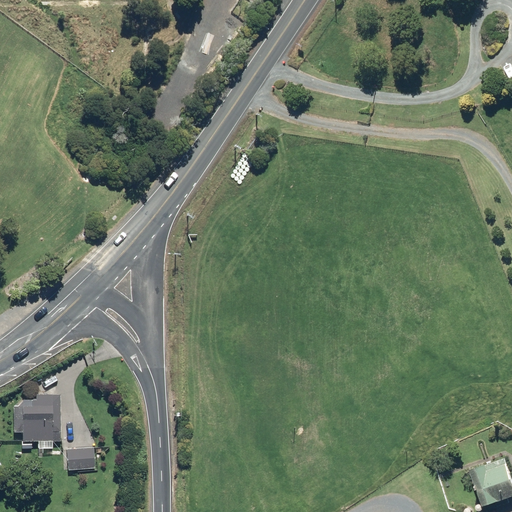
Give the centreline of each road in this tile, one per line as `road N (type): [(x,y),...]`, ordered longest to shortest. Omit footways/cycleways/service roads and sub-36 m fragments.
road 1 (secondary): [(157,211),(304,0)]
road 2 (tertiary): [(154,388),(161,511)]
road 3 (secondary): [(157,211),(151,334)]
